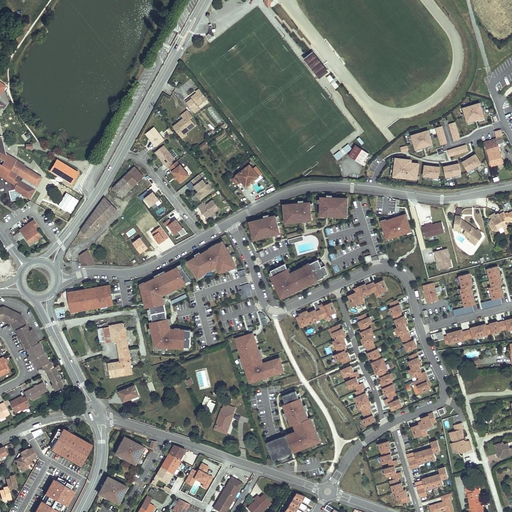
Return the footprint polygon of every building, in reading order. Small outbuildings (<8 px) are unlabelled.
[(329,71),(313,51),(305,57),(321,77),(329,71)] [(327,78),(336,89),(339,87),(330,75),(327,78)] [(192,100),(187,104),(193,112),(198,108),(207,100),(199,91),(196,93),(197,94),(191,99),(192,100)] [(483,112),(486,111),(485,107),(482,108),(480,103),(472,105),(476,120),(485,117),(483,112)] [(476,120),(472,105),(463,108),(465,113),(462,114),(463,117),(466,117),(468,122),(476,120)] [(187,133),(196,125),(191,119),(194,116),(189,110),(183,115),(184,118),(185,118),(181,121),(182,122),(176,128),(182,135),(186,132),(187,133)] [(203,116),(199,118),(206,131),(210,128),(203,116)] [(184,118),(174,126),(176,128),(182,122),(181,121),(185,118),(184,118)] [(461,139),(455,122),(449,124),(454,141),(461,139)] [(448,143),(442,126),(436,128),(441,145),(448,143)] [(154,127),(146,134),(156,147),(164,140),(154,127)] [(493,132),(495,139),(496,138),(501,137),(504,136),(502,129),(493,132)] [(434,138),(433,135),(430,136),(429,130),(420,133),(424,147),(433,144),(431,139),(434,138)] [(192,143),(202,138),(199,133),(189,139),(192,143)] [(424,147),(420,133),(412,135),(413,140),(410,141),(411,145),(414,144),(416,149),(424,147)] [(6,156),(1,136),(0,136),(0,189),(4,188),(5,192),(8,191),(11,201),(18,199),(21,194),(27,197),(29,195),(32,194),(31,191),(33,188),(22,182),(24,179),(25,179),(28,180),(30,179),(33,174),(32,173),(33,172),(24,167),(25,166),(23,164),(22,163),(18,161),(15,159),(15,161),(13,168),(14,169),(12,171),(2,165),(4,160),(0,157),(2,154),(6,156)] [(486,148),(492,166),(503,163),(501,157),(500,157),(500,155),(501,155),(496,138),(495,139),(484,142),(486,148)] [(349,144),(342,149),(346,154),(352,149),(349,144)] [(164,145),(155,152),(165,165),(166,165),(171,161),(174,158),(164,145)] [(362,164),(369,154),(355,145),(349,156),(362,164)] [(468,151),(466,145),(448,150),(450,157),(468,151)] [(340,151),(334,155),(338,160),(344,155),(340,151)] [(13,168),(15,161),(6,156),(2,154),(0,157),(4,160),(2,165),(12,171),(13,168)] [(482,164),(476,154),(463,162),(468,171),(473,168),(475,171),(478,169),(477,166),(482,164)] [(418,176),(419,163),(408,162),(408,159),(395,158),(394,165),(392,165),(391,169),(394,169),(393,177),(409,179),(410,176),(418,176)] [(180,182),(189,175),(181,164),(180,165),(177,161),(173,164),(169,167),(172,171),(172,172),(175,176),(176,175),(178,177),(177,178),(180,182)] [(461,174),(459,163),(444,167),(446,177),(452,176),(453,179),(456,178),(456,175),(461,174)] [(250,165),(232,180),(237,186),(242,182),(246,187),(259,177),(250,165)] [(439,178),(440,167),(425,165),(424,176),(429,177),(429,180),(433,180),(433,177),(439,178)] [(134,167),(113,188),(122,197),(143,176),(134,167)] [(36,186),(42,177),(33,172),(32,173),(33,174),(30,179),(28,180),(25,179),(24,179),(36,186)] [(213,190),(209,184),(208,186),(199,175),(192,180),(196,185),(194,186),(199,192),(204,197),(213,190)] [(24,179),(22,182),(33,188),(34,189),(36,186),(24,179)] [(186,185),(190,191),(195,188),(191,182),(186,185)] [(144,198),(152,207),(160,200),(153,191),(144,198)] [(65,193),(58,206),(69,211),(75,197),(65,193)] [(95,231),(117,210),(105,197),(87,222),(95,231)] [(321,215),(327,216),(333,216),(342,216),(342,214),(347,214),(348,206),(345,206),(345,198),(333,197),(327,197),(327,199),(321,198),(321,199),(321,203),(321,215)] [(213,200),(206,205),(203,202),(198,207),(207,219),(220,209),(213,200)] [(285,212),(285,220),(291,220),(291,222),(312,220),(311,207),(311,203),(304,204),(304,202),(299,203),(286,204),(287,212),(285,212)] [(480,208),(473,209),(475,220),(482,219),(480,208)] [(503,229),(504,229),(507,227),(505,222),(505,221),(507,222),(508,220),(511,221),(511,211),(509,213),(508,212),(505,214),(504,212),(499,215),(499,213),(496,215),(495,213),(489,216),(492,219),(490,222),(493,229),(497,230),(499,229),(502,227),(503,229)] [(412,231),(407,216),(402,217),(402,215),(386,220),(387,221),(382,223),(387,239),(412,231)] [(265,218),(252,221),(253,225),(254,229),(252,229),(254,237),(259,236),(260,238),(268,236),(267,234),(273,232),(274,234),(280,233),(276,216),(270,218),(270,217),(265,218)] [(454,230),(457,230),(459,230),(460,228),(463,228),(466,230),(463,234),(467,236),(468,235),(471,237),(469,240),(476,245),(482,236),(479,234),(476,232),(477,231),(464,221),(461,221),(461,219),(461,216),(456,216),(454,230)] [(34,220),(20,231),(30,244),(41,236),(35,228),(38,226),(34,220)] [(181,236),(186,234),(179,220),(167,226),(171,235),(179,232),(181,236)] [(88,239),(95,231),(87,222),(80,231),(86,236),(88,239)] [(442,222),(432,224),(425,226),(422,227),(425,238),(445,233),(442,222)] [(304,240),(303,235),(288,239),(290,244),(304,240)] [(188,261),(192,269),(198,277),(203,274),(212,269),(217,266),(218,269),(220,272),(228,270),(229,272),(237,270),(231,255),(229,252),(226,247),(223,241),(219,243),(218,244),(219,245),(210,250),(210,249),(201,254),(196,257),(188,261)] [(434,251),(435,256),(439,255),(440,261),(437,262),(439,270),(449,267),(447,260),(450,259),(447,248),(434,251)] [(88,250),(84,252),(88,264),(93,265),(88,250)] [(266,255),(264,250),(257,253),(260,258),(266,255)] [(80,255),(82,263),(88,264),(84,252),(80,255)] [(274,276),(271,277),(281,297),(286,295),(286,296),(296,291),(296,290),(306,285),(306,286),(314,282),(318,280),(325,276),(325,275),(329,273),(325,265),(324,266),(322,267),(320,262),(319,259),(310,264),(310,265),(305,267),(306,269),(299,272),(295,274),(291,276),(290,272),(285,264),(271,270),(272,272),(274,276)] [(153,333),(155,347),(157,347),(167,347),(184,348),(184,347),(189,347),(190,347),(191,336),(191,330),(181,329),(180,330),(175,330),(175,329),(171,329),(170,324),(169,319),(168,314),(167,316),(164,303),(163,298),(163,295),(167,293),(177,289),(181,286),(176,287),(185,283),(190,280),(192,280),(182,266),(178,268),(178,267),(165,273),(156,278),(146,283),(146,284),(141,286),(144,293),(145,295),(146,299),(144,299),(146,307),(150,306),(150,309),(152,319),(153,322),(150,322),(151,328),(153,333)] [(481,302),(483,310),(502,305),(501,298),(504,297),(500,285),(503,284),(498,266),(487,269),(492,287),(490,287),(493,300),(481,302)] [(244,269),(238,271),(240,278),(246,276),(244,269)] [(453,310),(455,317),(474,312),(472,305),(476,304),(471,286),(473,285),(470,273),(459,276),(462,288),(460,289),(465,307),(453,310)] [(387,290),(383,280),(381,281),(376,283),(375,282),(371,284),(374,292),(377,297),(381,295),(381,293),(387,290)] [(438,300),(433,283),(423,285),(428,303),(438,300)] [(365,284),(358,287),(359,289),(363,297),(374,292),(371,284),(366,286),(365,284)] [(111,305),(107,286),(98,287),(99,290),(85,292),(85,290),(74,292),(73,311),(85,309),(84,307),(89,306),(89,309),(111,305)] [(363,297),(359,289),(355,291),(355,293),(348,296),(353,306),(360,303),(361,305),(365,303),(363,297)] [(397,299),(390,303),(391,307),(390,308),(393,315),(403,311),(397,299)] [(336,312),(331,302),(330,303),(320,307),(321,310),(324,318),(326,321),(330,319),(329,315),(336,312)] [(20,320),(24,319),(22,315),(4,306),(0,306),(0,321),(2,321),(12,325),(14,324),(2,319),(0,319),(0,308),(3,308),(20,316),(21,318),(20,320)] [(0,308),(0,319),(2,319),(14,324),(20,320),(21,318),(20,316),(3,308),(0,308)] [(308,313),(307,310),(300,313),(301,315),(296,317),(300,325),(309,321),(312,320),(308,313)] [(324,318),(321,310),(316,312),(315,310),(308,313),(312,320),(313,323),(324,318)] [(401,312),(393,315),(398,327),(405,324),(408,323),(405,316),(403,317),(401,312)] [(365,313),(357,317),(360,322),(362,327),(368,325),(373,323),(370,317),(367,318),(365,313)] [(113,341),(110,326),(108,326),(106,318),(97,320),(101,343),(113,341)] [(509,330),(511,329),(511,318),(506,320),(502,321),(504,331),(509,330)] [(14,330),(25,325),(27,324),(24,319),(12,325),(14,330)] [(504,331),(502,321),(498,322),(497,321),(490,323),(490,324),(492,333),(493,334),(504,331)] [(108,363),(110,377),(132,373),(124,323),(110,326),(113,341),(113,342),(117,341),(121,361),(108,363)] [(410,336),(405,324),(398,327),(395,329),(398,336),(400,335),(402,339),(410,336)] [(490,324),(486,326),(486,324),(478,326),(481,336),(492,333),(490,324)] [(30,329),(30,330),(28,330),(25,325),(16,329),(21,339),(20,340),(24,349),(39,342),(35,334),(33,335),(30,329)] [(346,336),(343,328),(341,329),(339,325),(331,328),(335,338),(336,340),(343,337),(346,336)] [(374,334),(371,328),(370,329),(368,325),(362,327),(360,328),(362,332),(361,332),(364,338),(372,335),(374,334)] [(481,336),(478,326),(471,328),(471,329),(467,331),(469,339),(473,337),(474,338),(481,336)] [(467,331),(463,332),(462,329),(455,331),(458,342),(469,339),(467,331)] [(458,342),(455,331),(447,333),(448,336),(444,337),(444,339),(446,345),(458,342)] [(245,335),(237,338),(238,342),(237,343),(242,358),(245,367),(247,375),(249,374),(251,380),(251,382),(263,378),(268,377),(284,371),(282,363),(279,364),(277,358),(263,363),(259,350),(254,336),(246,338),(245,335)] [(374,340),(372,335),(364,338),(361,339),(364,345),(365,345),(367,349),(375,345),(373,341),(374,340)] [(417,347),(414,340),(412,341),(410,336),(402,339),(407,351),(417,347)] [(336,340),(333,341),(338,353),(345,350),(347,350),(345,345),(346,344),(343,337),(336,340)] [(42,348),(39,342),(26,349),(28,353),(29,352),(31,354),(29,355),(28,356),(31,363),(34,362),(36,364),(34,365),(36,369),(42,366),(49,362),(46,356),(43,357),(41,353),(40,350),(42,348)] [(380,355),(378,349),(376,349),(375,345),(367,349),(369,353),(368,353),(370,359),(372,358),(380,355)] [(346,352),(345,350),(338,353),(335,355),(337,361),(341,359),(343,364),(351,360),(349,355),(347,356),(346,352)] [(422,364),(417,353),(409,356),(411,361),(409,362),(412,369),(419,366),(422,364)] [(386,364),(383,358),(382,358),(380,355),(372,358),(374,362),(373,362),(376,368),(385,364),(386,364)] [(8,371),(4,363),(6,362),(3,357),(0,358),(0,376),(9,372),(8,371)] [(60,380),(61,380),(54,367),(53,368),(50,361),(49,362),(42,366),(45,372),(46,372),(52,384),(51,384),(55,391),(63,386),(60,380)] [(387,375),(386,371),(387,370),(385,364),(376,368),(375,369),(377,374),(378,374),(380,378),(381,377),(387,375)] [(351,366),(341,370),(344,377),(350,375),(352,379),(356,377),(359,376),(357,371),(354,372),(351,366)] [(412,369),(409,370),(412,377),(417,375),(419,380),(427,376),(425,371),(422,373),(419,366),(412,369)] [(393,384),(391,380),(394,379),(391,373),(387,375),(381,377),(382,380),(385,387),(393,384)] [(430,387),(427,382),(429,381),(427,376),(419,380),(413,382),(415,387),(417,386),(420,393),(430,389),(430,387)] [(365,388),(363,383),(359,384),(356,377),(352,379),(346,382),(349,389),(355,386),(357,391),(363,389),(365,388)] [(37,386),(35,387),(24,392),(26,396),(27,399),(31,397),(31,398),(40,394),(48,390),(43,382),(37,385),(37,386)] [(394,390),(396,390),(393,384),(385,387),(384,388),(382,388),(385,394),(386,394),(388,398),(392,397),(396,395),(394,390)] [(134,385),(119,392),(123,402),(132,398),(138,395),(134,385)] [(357,391),(355,392),(357,396),(356,397),(358,403),(367,399),(368,399),(366,393),(365,393),(363,389),(357,391)] [(297,432),(267,444),(269,448),(271,447),(272,451),(270,452),(273,460),(278,458),(278,457),(288,453),(288,454),(301,449),(300,447),(305,445),(305,447),(316,443),(315,440),(320,439),(314,423),(312,424),(309,418),(307,419),(306,416),(304,411),(306,411),(304,406),(301,398),(299,398),(297,393),(296,391),(283,396),(286,404),(283,404),(289,418),(291,417),(294,424),(296,423),(299,429),(296,430),(297,432)] [(27,399),(26,396),(23,398),(22,396),(16,399),(17,400),(14,401),(14,400),(10,402),(15,412),(21,409),(26,407),(30,405),(27,399)] [(402,406),(399,399),(394,401),(392,397),(388,398),(384,400),(386,405),(389,403),(392,410),(402,406)] [(212,400),(210,399),(206,409),(212,411),(215,404),(211,402),(212,400)] [(371,410),(369,406),(370,405),(367,399),(358,403),(357,404),(360,409),(361,409),(363,414),(371,410)] [(0,404),(0,407),(4,415),(0,417),(0,418),(0,419),(10,414),(4,402),(0,404)] [(224,404),(222,409),(234,413),(235,408),(224,404)] [(222,409),(215,429),(227,433),(234,413),(222,409)] [(375,421),(371,410),(363,414),(365,418),(362,419),(365,425),(375,421)] [(432,424),(437,422),(433,414),(423,418),(421,418),(423,421),(425,428),(433,426),(432,424)] [(425,428),(423,421),(418,423),(418,424),(413,426),(411,427),(415,437),(422,435),(423,437),(428,435),(425,428)] [(450,432),(452,439),(454,440),(455,440),(455,442),(453,442),(454,448),(456,447),(458,448),(459,451),(462,453),(472,450),(469,440),(466,441),(463,439),(462,438),(464,437),(461,429),(463,429),(461,423),(454,425),(456,430),(450,432)] [(409,434),(403,435),(405,449),(411,448),(409,434)] [(124,436),(121,441),(128,445),(131,440),(124,436)] [(128,445),(121,441),(115,453),(119,455),(119,454),(123,456),(122,457),(137,465),(146,448),(131,440),(128,445)] [(436,458),(434,453),(440,451),(437,440),(431,442),(432,448),(415,453),(414,452),(407,454),(411,469),(419,467),(418,464),(436,458)] [(391,448),(389,441),(379,444),(382,456),(391,454),(389,449),(391,448)] [(454,448),(453,442),(451,443),(454,453),(459,451),(458,448),(456,447),(454,448)] [(499,458),(511,453),(511,447),(510,448),(508,443),(504,444),(503,442),(495,445),(499,458)] [(173,445),(161,467),(173,474),(178,464),(181,460),(180,460),(183,454),(185,449),(173,445)] [(28,448),(27,449),(26,450),(27,450),(22,453),(22,452),(20,453),(22,457),(16,460),(18,464),(16,465),(19,469),(20,468),(22,471),(29,468),(27,465),(31,462),(30,460),(34,458),(36,454),(32,447),(29,449),(28,448)] [(195,463),(200,465),(202,461),(206,463),(207,461),(209,458),(205,456),(200,454),(195,463)] [(393,461),(391,454),(382,456),(380,457),(383,464),(388,462),(390,467),(394,466),(398,465),(397,460),(393,461)] [(402,477),(401,472),(396,473),(394,466),(390,467),(384,469),(386,477),(392,475),(394,480),(398,478),(402,477)] [(173,474),(161,467),(156,474),(168,481),(173,474)] [(426,490),(443,484),(442,479),(448,478),(445,467),(438,469),(440,474),(422,479),(422,480),(415,482),(420,498),(427,495),(426,490)] [(167,483),(168,481),(156,474),(153,478),(154,479),(154,480),(153,479),(151,483),(155,485),(159,479),(167,483)] [(6,479),(9,489),(14,488),(18,487),(14,475),(10,476),(11,478),(10,478),(6,479)] [(107,476),(105,481),(112,485),(114,480),(107,476)] [(232,477),(229,481),(231,482),(228,486),(238,491),(243,483),(232,477)] [(404,490),(401,482),(399,483),(398,478),(394,480),(390,481),(393,493),(395,492),(404,490)] [(98,493),(102,495),(102,494),(106,496),(105,497),(117,503),(120,497),(121,498),(124,492),(123,491),(126,486),(114,480),(112,485),(105,481),(98,493)] [(238,491),(228,486),(227,485),(224,489),(226,490),(224,494),(233,500),(238,491)] [(4,489),(0,490),(0,492),(2,501),(8,499),(11,498),(8,486),(4,487),(5,489),(4,489)] [(467,509),(467,511),(479,511),(482,511),(481,506),(479,497),(481,497),(479,486),(478,486),(472,487),(469,488),(470,492),(468,493),(471,508),(467,509)] [(408,497),(406,489),(404,490),(395,492),(398,500),(401,499),(402,503),(410,501),(409,496),(408,497)] [(310,500),(304,496),(305,495),(296,492),(292,497),(300,502),(302,500),(308,504),(310,500)] [(233,500),(224,494),(222,493),(219,498),(221,499),(218,503),(228,508),(233,500)] [(247,508),(250,511),(256,511),(261,508),(262,509),(263,510),(271,503),(264,494),(260,497),(258,495),(254,499),(255,501),(247,508)] [(447,511),(453,510),(450,500),(452,499),(450,494),(441,496),(443,501),(430,506),(431,511),(439,511),(446,510),(446,511),(447,511)] [(300,502),(292,497),(289,504),(297,509),(298,506),(304,510),(306,506),(300,502)] [(184,511),(187,509),(186,509),(189,504),(179,499),(172,510),(175,511),(174,511),(184,511)] [(149,503),(145,501),(137,511),(150,511),(154,506),(149,503)] [(225,511),(228,508),(218,503),(217,502),(213,508),(220,511),(225,511)]
